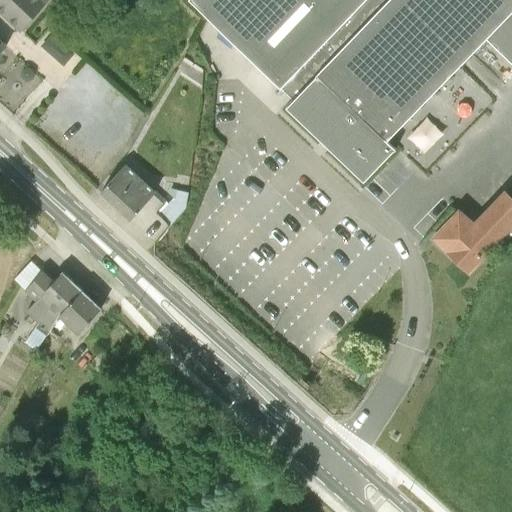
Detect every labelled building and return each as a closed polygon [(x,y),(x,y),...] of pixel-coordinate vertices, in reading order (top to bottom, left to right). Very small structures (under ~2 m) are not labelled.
[(0,0),(0,10),(20,31),(50,0),(0,0)] [(511,0),(188,0),(187,1),(286,94),(293,100),(285,107),(321,142),(318,144),(319,145),(322,142),(325,145),(327,148),(325,151),(328,148),(364,183),(366,181),(395,150),(397,149),(387,140),(460,65),(485,39),(511,63),(511,0)] [(51,36),(41,48),(63,66),(73,55),(51,36)] [(431,116),(413,135),(429,151),(448,133),(431,116)] [(126,166),(115,178),(101,192),(131,220),(155,194),(126,166)] [(162,208),(172,223),(185,209),(189,192),(178,190),(175,202),(173,204),(171,202),(162,208)] [(462,211),(454,219),(442,233),(453,242),(450,246),(447,248),(451,252),(469,269),(483,255),(511,225),(511,195),(506,190),(475,222),(462,211)] [(42,271),(25,289),(37,299),(28,310),(41,321),(37,327),(44,332),(59,316),(59,315),(83,290),(63,272),(53,282),(42,271)] [(101,307),(82,290),(59,315),(44,332),(47,335),(41,342),(51,348),(67,325),(75,332),(77,330),(79,332),(101,307)]
